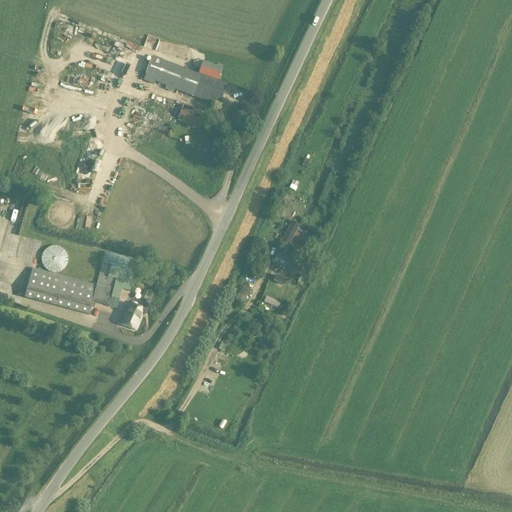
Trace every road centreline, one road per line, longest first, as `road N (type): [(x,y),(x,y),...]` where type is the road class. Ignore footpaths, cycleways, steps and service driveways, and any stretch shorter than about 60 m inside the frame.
road 1 (unclassified): [(38,511),(180,318),(327,0)]
road 2 (track): [(504,511),(243,462),(159,428)]
